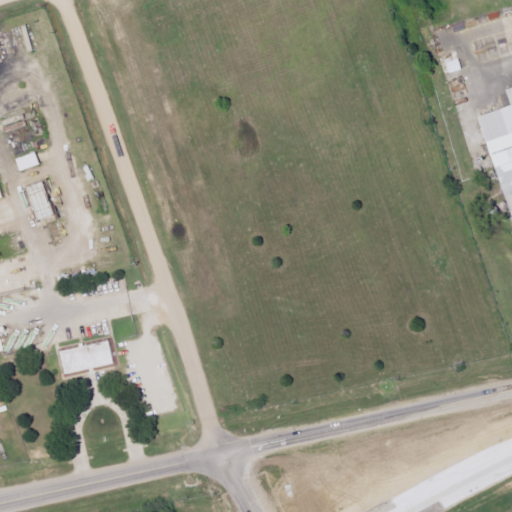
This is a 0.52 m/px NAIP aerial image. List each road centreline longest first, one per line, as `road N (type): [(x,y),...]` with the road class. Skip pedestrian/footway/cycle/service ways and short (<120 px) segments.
road 1 (residential): [(226,450),(67,0)]
road 2 (secondary): [(511,386),(226,450)]
road 3 (secondary): [(0,502),(226,450)]
